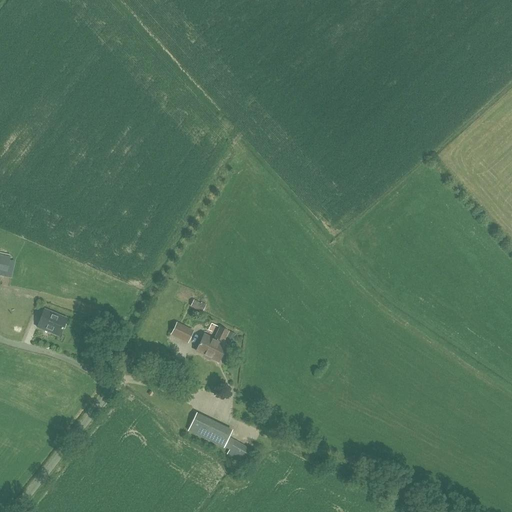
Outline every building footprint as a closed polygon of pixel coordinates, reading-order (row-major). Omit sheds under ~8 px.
[(0,270),(7,272),(10,258),(0,255),(0,270)] [(190,307),(202,313),(206,304),(202,302),(201,303),(193,300),(190,307)] [(59,336),(67,319),(45,310),(38,326),(59,336)] [(177,324),(172,334),(188,342),(193,332),(177,324)] [(196,351),(211,358),(219,362),(226,346),(222,344),(228,332),(225,330),(220,328),(214,340),(204,336),(196,351)] [(188,433),(220,448),(222,449),(230,433),(196,416),(188,433)] [(227,454),(245,465),(241,470),(246,473),(257,454),(253,451),(235,440),(227,454)]
